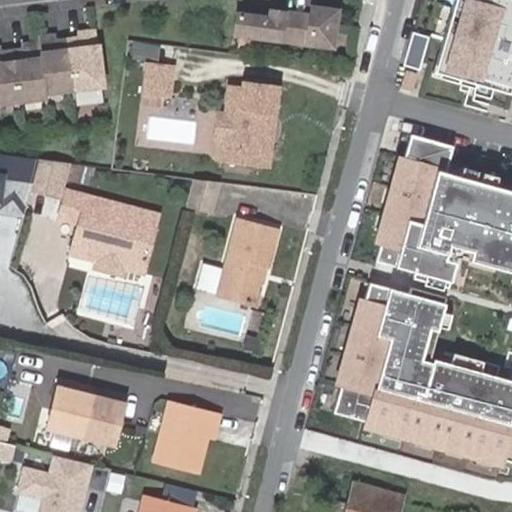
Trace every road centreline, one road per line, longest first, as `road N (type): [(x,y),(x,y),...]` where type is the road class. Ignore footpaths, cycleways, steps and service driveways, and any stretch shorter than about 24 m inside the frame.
road 1 (residential): [(261,511),(370,98)]
road 2 (residential): [(370,98),(511,139)]
